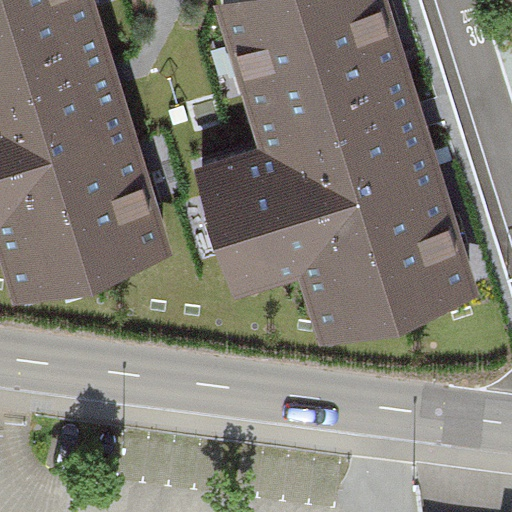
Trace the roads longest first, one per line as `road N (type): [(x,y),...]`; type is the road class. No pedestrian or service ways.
road 1 (tertiary): [(511,424),(0,358)]
road 2 (residential): [(459,0),(511,166)]
